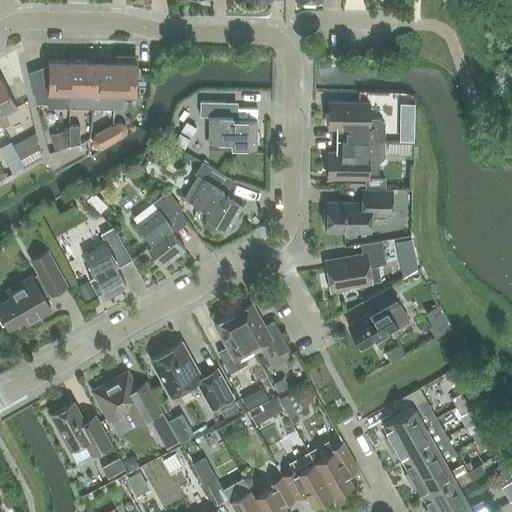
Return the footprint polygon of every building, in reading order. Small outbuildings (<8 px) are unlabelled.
[(113,108),(114,61),(114,55),(93,54),(93,61),(92,96),(104,96),(107,108),(113,108)] [(70,107),(71,61),(49,60),(49,64),(28,72),(35,101),(36,103),(47,103),(47,107),(70,107)] [(92,96),(93,61),(71,61),(70,107),(77,107),(81,95),(92,96)] [(114,61),(113,108),(123,108),(124,96),(136,96),(136,62),(114,61)] [(1,76),(0,76),(0,120),(4,128),(10,124),(7,112),(18,106),(6,86),(1,76)] [(257,148),(258,119),(233,119),(233,115),(225,115),(225,102),(201,101),(201,116),(211,116),(210,142),(231,142),(231,147),(257,148)] [(374,140),(384,141),(384,123),(380,118),(369,118),(370,102),(330,101),(329,128),(336,128),(336,140),(341,140),(374,140)] [(106,129),(113,142),(124,136),(127,133),(127,128),(124,124),(120,122),(116,123),(106,129)] [(63,127),(48,133),(54,149),(46,152),(51,164),(88,150),(83,138),(80,139),(76,127),(64,131),(63,127)] [(102,148),(113,142),(106,129),(95,135),(92,138),(91,143),(94,147),(98,149),(102,148)] [(374,140),(341,140),(336,140),(336,151),(329,151),(328,177),(368,178),(369,162),(379,162),(384,158),(384,141),(374,140)] [(35,142),(18,149),(25,166),(42,158),(35,142)] [(0,159),(3,174),(22,171),(19,152),(0,155),(0,159)] [(185,198),(191,201),(209,212),(207,217),(229,230),(244,205),(222,193),(224,189),(217,185),(224,174),(203,161),(196,174),(198,175),(185,198)] [(82,187),(80,196),(98,201),(101,191),(82,187)] [(392,215),(393,190),(363,189),(363,202),(328,201),(328,231),(370,232),(371,215),(392,215)] [(163,266),(186,249),(171,230),(174,227),(169,221),(179,213),(165,193),(153,202),(159,210),(139,226),(152,243),(147,246),(163,266)] [(102,299),(127,285),(115,263),(118,262),(115,255),(126,248),(114,227),(102,234),(106,243),(84,255),(94,274),(89,276),(102,299)] [(368,267),(386,264),(382,240),(361,244),(363,255),(327,261),(332,291),(350,289),(349,285),(371,281),(368,267)] [(51,294),(68,285),(48,250),(32,260),(39,274),(34,277),(33,275),(7,289),(11,296),(0,301),(0,309),(9,327),(24,318),(27,325),(42,316),(40,313),(51,307),(44,296),(50,293),(51,294)] [(398,258),(401,272),(418,268),(415,255),(398,258)] [(87,281),(77,286),(84,300),(95,295),(87,281)] [(409,320),(389,287),(364,302),(370,312),(348,325),(362,348),(409,320)] [(233,313),(253,348),(264,342),(269,352),(276,348),(279,355),(290,349),(274,320),(263,326),(251,303),(233,313)] [(243,355),(253,348),(233,313),(216,323),(229,346),(218,351),(231,374),(248,364),(243,355)] [(213,409),(233,397),(218,369),(202,377),(182,341),(151,359),(171,396),(197,381),(213,409)] [(110,419),(118,433),(132,425),(124,411),(128,409),(136,424),(144,420),(162,410),(151,388),(146,380),(136,386),(128,372),(94,390),(110,419)] [(389,445),(436,418),(430,408),(431,407),(420,387),(394,402),(401,414),(383,424),(389,435),(385,437),(389,445)] [(467,401),(462,393),(452,398),(457,407),(467,401)] [(74,401),(51,414),(70,449),(78,463),(91,456),(100,451),(113,444),(100,421),(96,413),(84,419),(74,401)] [(467,401),(457,407),(462,415),(471,410),(467,401)] [(182,411),(170,417),(179,437),(192,431),(182,411)] [(150,419),(164,445),(175,439),(160,413),(150,419)] [(403,460),(447,436),(442,427),(436,418),(389,445),(393,452),(398,450),(403,460)] [(477,442),(487,437),(482,428),(472,434),(477,442)] [(189,450),(215,442),(211,431),(185,440),(189,450)] [(409,480),(445,460),(456,454),(447,436),(403,460),(409,471),(405,473),(409,480)] [(487,437),(477,442),(482,451),(491,445),(487,437)] [(309,451),(315,462),(334,495),(354,484),(348,473),(359,467),(344,441),(332,448),(328,440),(309,451)] [(334,495),(315,462),(309,451),(288,463),(293,470),(283,476),(295,498),(306,492),(314,506),(334,495)] [(203,455),(194,459),(203,480),(212,476),(203,455)] [(101,467),(107,477),(125,467),(119,457),(101,467)] [(423,496),(467,471),(462,463),(450,470),(445,460),(409,480),(413,488),(417,485),(423,496)] [(497,478),(507,473),(502,464),(492,470),(497,478)] [(127,478),(136,495),(149,488),(139,471),(127,478)] [(427,511),(436,511),(465,496),(459,486),(471,479),(467,471),(423,496),(429,506),(425,508),(427,511)] [(507,473),(497,478),(502,487),(511,481),(507,473)] [(217,503),(227,497),(215,475),(204,481),(217,503)] [(289,511),(285,504),(295,498),(283,476),(271,482),(273,486),(255,496),(254,497),(262,511),(289,511)] [(262,511),(254,497),(255,496),(251,489),(230,501),(236,511),(262,511)] [(465,496),(436,511),(489,511),(482,499),(470,505),(465,496)]
